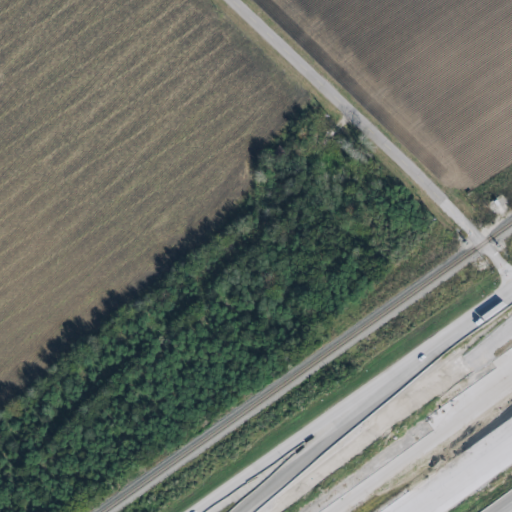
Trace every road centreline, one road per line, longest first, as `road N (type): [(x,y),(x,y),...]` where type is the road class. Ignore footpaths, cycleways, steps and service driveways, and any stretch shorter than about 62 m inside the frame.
road 1 (residential): [(511,275),(229,0)]
road 2 (primary): [(511,290),(203,511)]
road 3 (motorway): [(511,331),(307,511)]
road 4 (motorway): [(511,370),(316,511)]
road 5 (motorway): [(412,511),(511,438)]
